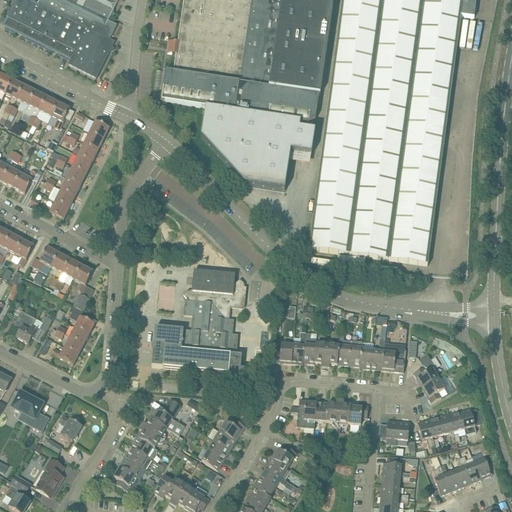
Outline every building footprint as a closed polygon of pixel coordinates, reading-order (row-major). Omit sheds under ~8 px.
[(40,0),(38,5),(28,0),(15,0),(3,26),(71,60),(68,66),(96,80),(115,43),(110,41),(117,26),(108,22),(119,0),(40,0)] [(244,187),(285,193),(291,153),(312,156),(315,133),(307,132),(308,126),(315,120),(332,8),(333,0),(184,0),(178,44),(175,43),(169,43),(167,54),(176,56),(173,74),(166,73),(161,103),(206,110),(201,140),(244,187)] [(342,0),(327,114),(309,251),(428,267),(461,17),(474,19),(476,0),(342,0)] [(0,76),(0,92),(5,95),(12,81),(1,76),(0,76)] [(5,95),(17,101),(24,87),(12,81),(5,95)] [(17,101),(21,103),(28,107),(35,93),(24,87),(17,101)] [(40,112),(40,113),(47,99),(35,93),(28,107),(24,114),(25,115),(31,117),(27,125),(32,127),(36,120),(40,112)] [(40,113),(52,118),(59,105),(47,99),(40,113)] [(70,110),(59,105),(52,118),(59,122),(55,129),(60,131),(70,110)] [(4,113),(10,116),(13,108),(8,106),(4,113)] [(13,108),(10,116),(14,119),(18,111),(13,108)] [(85,118),(77,114),(75,119),(82,122),(85,118)] [(36,120),(32,127),(38,130),(42,122),(36,120)] [(95,123),(90,134),(104,141),(109,130),(95,123)] [(72,133),(69,139),(77,142),(79,137),(72,133)] [(98,153),(104,141),(90,134),(84,146),(98,153)] [(74,148),(77,142),(69,139),(67,144),(74,148)] [(58,145),(51,142),(47,151),(53,154),(58,145)] [(92,164),(98,153),(84,146),(78,157),(92,164)] [(52,155),(44,151),(42,157),(49,160),(52,155)] [(8,159),(13,162),(17,155),(12,152),(8,159)] [(22,157),(17,155),(13,162),(18,165),(22,157)] [(58,161),(65,165),(68,160),(60,156),(58,161)] [(86,176),(92,164),(78,157),(72,169),(86,176)] [(63,170),(65,165),(58,161),(58,162),(52,159),(48,167),(52,169),(54,165),(56,166),(55,167),(63,170)] [(2,183),(14,189),(21,176),(15,172),(18,165),(13,162),(9,169),(2,183)] [(0,182),(2,183),(9,169),(4,167),(0,164),(0,182)] [(81,187),(86,176),(72,169),(67,180),(81,187)] [(28,179),(21,176),(14,189),(25,196),(37,174),(32,172),(28,179)] [(49,179),(46,184),(54,188),(57,183),(49,179)] [(75,199),(81,187),(67,180),(61,192),(75,199)] [(52,193),(54,188),(46,184),(44,189),(52,193)] [(69,210),(75,199),(61,192),(55,203),(69,210)] [(40,204),(32,200),(30,205),(37,208),(40,204)] [(64,222),(69,210),(55,203),(50,215),(64,222)] [(0,247),(3,248),(4,249),(11,235),(0,229),(0,247)] [(11,235),(4,249),(8,252),(15,255),(22,242),(11,235)] [(34,248),(22,242),(15,255),(22,259),(18,266),(23,269),(34,248)] [(51,269),(59,255),(47,249),(36,270),(48,276),(51,269)] [(59,255),(51,269),(63,275),(70,261),(59,255)] [(81,267),(70,261),(63,275),(65,276),(74,281),(81,267)] [(93,273),(81,267),(74,281),(81,284),(77,292),(82,294),(93,273)] [(193,318),(233,322),(234,322),(230,321),(231,309),(243,310),(245,309),(245,306),(243,304),(243,298),(246,298),(247,288),(246,288),(246,289),(244,289),(244,286),(240,281),(237,284),(236,285),(234,284),(235,276),(194,272),(192,292),(188,291),(183,295),(187,301),(188,301),(188,303),(185,302),(185,303),(186,303),(184,317),(193,318)] [(17,273),(11,284),(19,289),(23,283),(20,281),(23,277),(17,273)] [(5,274),(2,280),(8,283),(10,277),(5,274)] [(59,282),(53,279),(50,286),(55,289),(59,282)] [(59,282),(55,289),(60,292),(64,285),(61,283),(59,282)] [(80,296),(73,308),(83,313),(90,301),(80,296)] [(73,314),(81,319),(83,313),(73,308),(72,307),(69,312),(73,314)] [(285,309),(285,318),(295,318),(295,309),(285,309)] [(21,329),(16,339),(29,346),(38,329),(33,327),(36,321),(22,313),(15,325),(21,329)] [(78,323),(75,329),(89,336),(95,326),(81,319),(73,314),(70,319),(78,323)] [(43,325),(40,331),(45,334),(54,319),(48,315),(46,318),(44,317),(40,324),(43,325)] [(233,322),(193,318),(192,332),(155,329),(154,344),(158,344),(157,349),(153,349),(152,368),(229,375),(228,384),(243,385),(244,370),(241,370),(242,357),(235,356),(235,351),(237,352),(237,351),(236,351),(237,337),(238,337),(232,336),(233,322)] [(59,327),(57,332),(64,336),(67,331),(59,327)] [(70,339),(84,346),(89,336),(75,329),(70,339)] [(62,341),(64,336),(57,332),(54,337),(62,341)] [(299,365),(303,365),(305,346),(304,346),(305,335),(300,334),(300,340),(300,347),(293,347),(291,366),(299,366),(299,365)] [(311,335),(305,335),(304,346),(305,346),(303,365),(303,363),(307,364),(307,365),(314,366),(315,355),(316,346),(316,341),(310,340),(311,335)] [(340,336),(339,348),(338,357),(337,366),(337,367),(337,365),(341,365),(341,367),(348,368),(351,343),(344,342),(344,337),(340,336)] [(79,357),(84,346),(70,339),(64,349),(79,357)] [(53,343),(46,340),(42,348),(49,351),(53,343)] [(382,372),(384,353),(385,342),(379,341),(379,347),(380,347),(379,353),(373,352),(371,371),(378,372),(379,370),(382,371),(382,372)] [(316,346),(315,355),(314,366),(315,364),(322,365),(322,364),(326,364),(330,364),(329,366),(337,366),(338,357),(339,348),(330,347),(331,342),(328,342),(325,342),(324,346),(316,346)] [(360,369),(361,350),(362,343),(351,342),(351,343),(348,368),(349,368),(349,366),(352,366),(352,368),(360,369)] [(284,365),(291,366),(293,347),(281,346),(281,353),(275,352),(274,364),(280,364),(280,363),(284,363),(284,365)] [(73,367),(79,357),(64,349),(61,355),(54,351),(52,356),(73,367)] [(371,371),(373,352),(362,351),(362,350),(361,350),(360,369),(364,369),(363,370),(371,371)] [(391,354),(384,353),(382,372),(390,373),(390,371),(394,372),(393,373),(404,374),(405,354),(391,352),(391,354)] [(419,384),(422,390),(439,381),(433,370),(427,374),(425,369),(414,375),(417,381),(418,380),(420,383),(419,384)] [(12,381),(0,375),(0,400),(1,401),(12,381)] [(445,391),(439,381),(422,390),(426,397),(427,396),(429,399),(428,400),(431,405),(441,399),(439,394),(445,391)] [(44,406),(21,394),(12,410),(33,421),(29,428),(42,435),(50,421),(39,415),(44,406)] [(150,420),(167,430),(178,438),(184,428),(172,421),(181,407),(170,401),(163,414),(157,410),(156,411),(158,412),(156,414),(156,415),(154,414),(150,420)] [(314,430),(315,422),(317,404),(309,403),(309,404),(308,404),(305,404),(306,403),(299,402),(297,429),(306,430),(314,430)] [(198,414),(202,408),(193,403),(190,409),(198,414)] [(324,404),(317,404),(315,422),(326,424),(328,406),(324,406),(324,404)] [(328,405),(328,406),(326,424),(334,424),(334,429),(340,429),(341,425),(349,425),(350,416),(351,407),(343,406),(343,408),(335,407),(336,405),(328,405)] [(351,407),(350,416),(349,425),(361,427),(361,420),(367,420),(368,408),(362,408),(362,409),(358,409),(358,407),(351,407)] [(460,414),(464,430),(466,436),(476,433),(474,428),(481,426),(477,412),(477,411),(471,413),(470,411),(460,414)] [(460,414),(449,416),(454,433),(464,430),(460,414)] [(454,433),(449,416),(439,419),(443,436),(454,433)] [(70,421),(63,417),(59,424),(65,427),(60,436),(73,444),(82,428),(70,421)] [(201,421),(197,419),(194,422),(195,423),(191,429),(193,430),(195,427),(197,428),(198,425),(199,425),(201,421)] [(439,419),(428,422),(433,439),(443,436),(439,419)] [(167,430),(150,420),(146,427),(148,428),(146,431),(164,442),(166,440),(162,437),(167,430)] [(225,423),(219,433),(236,443),(240,437),(238,436),(240,433),(242,433),(245,428),(234,422),(231,427),(225,423)] [(433,439),(428,422),(418,425),(422,442),(425,441),(427,451),(436,448),(434,442),(433,442),(433,439)] [(380,427),(379,440),(386,440),(397,441),(398,424),(387,423),(387,427),(380,427)] [(398,424),(397,441),(408,442),(410,425),(398,424)] [(164,442),(146,431),(144,434),(142,433),(138,440),(155,450),(159,443),(163,445),(164,442)] [(213,443),(228,452),(230,449),(232,449),(236,443),(219,433),(213,443)] [(46,446),(49,441),(50,439),(46,436),(41,443),(46,446)] [(158,452),(155,450),(138,440),(136,443),(135,442),(131,449),(147,459),(147,458),(152,461),(158,452)] [(45,448),(58,456),(62,449),(49,441),(46,446),(45,448)] [(213,443),(207,452),(224,462),(228,456),(226,455),(228,452),(213,443)] [(483,458),(489,456),(490,455),(485,443),(473,448),(474,452),(480,449),(483,458)] [(43,450),(37,446),(33,451),(39,456),(43,450)] [(141,468),(146,471),(152,461),(147,458),(147,459),(131,449),(127,455),(128,456),(126,459),(141,468)] [(275,454),(271,460),(287,470),(297,455),(286,449),(283,454),(277,450),(277,451),(278,451),(277,455),(275,454)] [(183,455),(179,452),(177,457),(174,461),(176,462),(180,459),(183,455)] [(220,469),(224,462),(207,452),(201,462),(218,472),(217,471),(218,468),(220,469)] [(309,465),(315,469),(319,462),(313,458),(309,465)] [(481,481),(475,465),(472,460),(466,462),(464,458),(461,460),(465,469),(471,485),(481,481)] [(123,462),(119,468),(135,478),(140,481),(146,471),(141,468),(126,459),(124,462),(123,462)] [(383,476),(400,478),(401,473),(401,467),(402,460),(388,459),(387,466),(384,465),(383,476)] [(282,480),(287,470),(271,460),(267,467),(269,467),(267,471),(282,480)] [(461,489),(471,485),(465,469),(461,460),(457,461),(460,468),(458,469),(459,472),(455,473),(461,489)] [(64,469),(50,461),(45,470),(47,471),(36,491),(49,498),(57,485),(59,486),(63,479),(59,477),(64,469)] [(485,461),(475,465),(481,481),(491,477),(485,461)] [(165,470),(161,467),(159,466),(157,470),(158,471),(155,477),(159,479),(165,470)] [(126,493),(135,478),(119,468),(115,474),(116,475),(116,476),(115,478),(113,477),(113,478),(119,482),(116,486),(124,492),(126,493)] [(263,473),(259,480),(276,489),(282,480),(267,471),(265,474),(263,473)] [(451,493),(461,489),(455,473),(445,477),(451,493)] [(25,495),(31,485),(16,476),(10,486),(25,495)] [(399,489),(400,482),(400,478),(383,476),(382,487),(399,489)] [(451,493),(445,477),(434,481),(441,497),(451,493)] [(170,489),(175,481),(173,484),(163,478),(158,487),(156,491),(153,494),(160,498),(161,497),(164,499),(163,500),(170,489)] [(270,499),(276,489),(259,480),(255,486),(257,487),(255,490),(271,500),(270,499)] [(178,505),(184,509),(189,501),(194,493),(187,489),(189,485),(187,483),(184,482),(182,486),(175,481),(170,489),(163,500),(164,500),(165,497),(172,501),(172,500),(175,502),(179,504),(178,505)] [(382,487),(381,498),(398,499),(399,489),(382,487)] [(265,510),(271,500),(255,490),(251,497),(252,497),(250,501),(265,510)] [(14,511),(24,511),(30,504),(10,491),(6,497),(13,502),(9,508),(14,511)] [(189,501),(184,509),(188,511),(191,511),(192,511),(191,511),(196,511),(198,510),(201,511),(203,511),(209,503),(194,493),(189,501)] [(398,499),(381,498),(380,508),(397,510),(398,499)] [(243,510),(246,511),(263,511),(265,510),(250,501),(248,504),(247,503),(243,510)]
